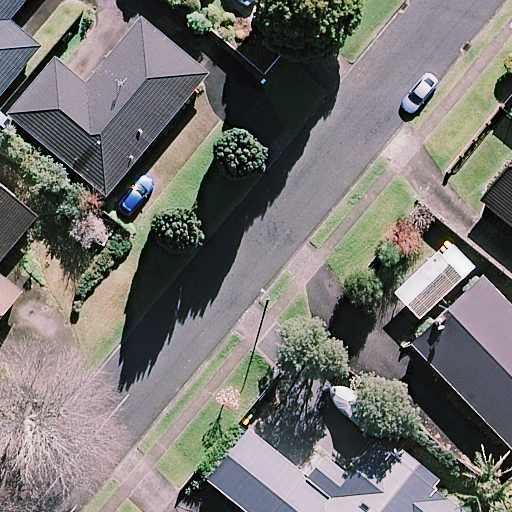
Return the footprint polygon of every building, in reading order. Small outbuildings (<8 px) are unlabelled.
[(29,0),(0,0),(0,101),(39,53),(8,28),(29,0)] [(207,80),(141,26),(89,90),(56,63),(9,121),(107,202),(207,80)] [(511,166),(479,206),(511,232),(511,166)] [(0,265),(35,224),(0,195),(0,325),(22,299),(0,281),(0,265)] [(445,248),(389,297),(415,326),(471,277),(445,248)] [(511,312),(480,280),(408,349),(511,458),(511,312)] [(308,484),(247,434),(206,483),(241,511),(459,511),(378,445),(349,481),(325,462),(308,484)]
